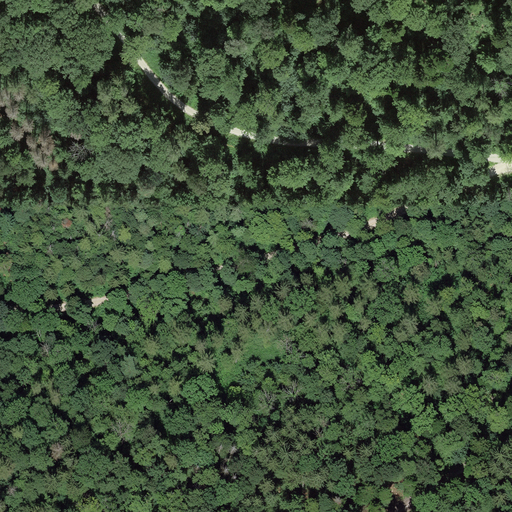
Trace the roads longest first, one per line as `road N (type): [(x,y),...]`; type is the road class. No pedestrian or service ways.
road 1 (track): [(511,162),(333,239),(116,300),(0,310)]
road 2 (track): [(89,0),(165,85),(225,123),(301,142),(433,146),(510,163)]
road 3 (track): [(399,511),(511,443)]
